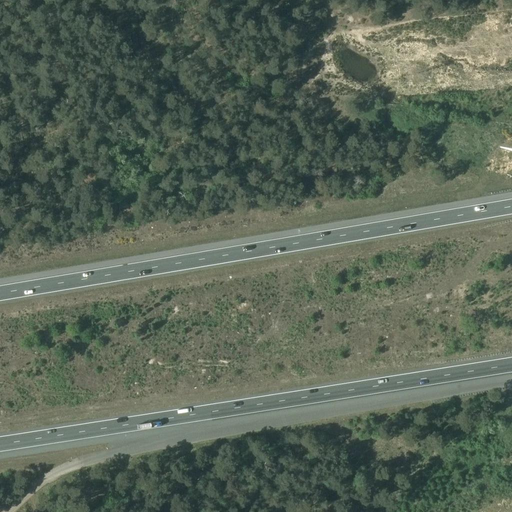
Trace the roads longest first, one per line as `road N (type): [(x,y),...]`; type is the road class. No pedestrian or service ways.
road 1 (motorway): [(511,206),(0,293)]
road 2 (motorway): [(0,444),(511,365)]
road 3 (track): [(182,59),(289,108),(332,104)]
